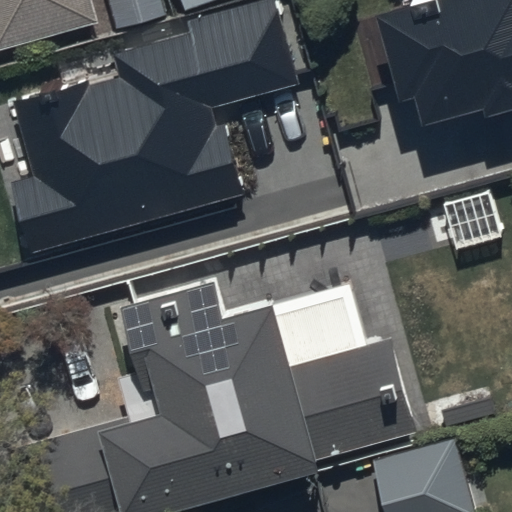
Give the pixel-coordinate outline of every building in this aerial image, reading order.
[(0,0),(0,54),(102,26),(94,0),(0,0)] [(163,0),(109,0),(119,33),(169,18),(163,0)] [(179,0),(184,13),(221,0),(179,0)] [(252,378),(252,381),(368,380),(368,321),(396,321),(396,281),(456,281),(456,195),(397,196),(397,204),(375,205),(374,62),(309,62),(310,136),(237,137),(238,246),(216,267),(207,267),(207,295),(201,295),(201,378),(252,378)] [(511,416),(511,276),(479,285),(493,335),(486,336),(508,417),(511,416)]
